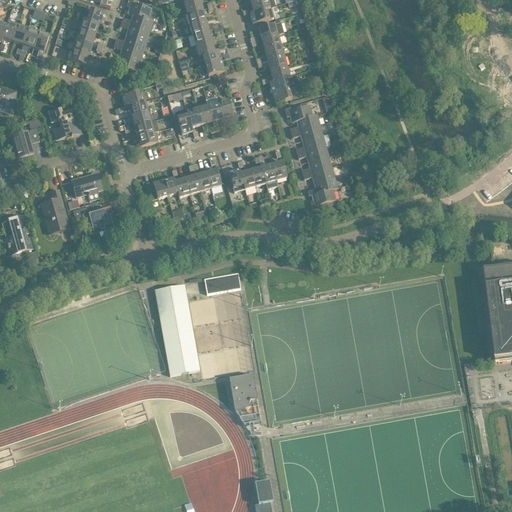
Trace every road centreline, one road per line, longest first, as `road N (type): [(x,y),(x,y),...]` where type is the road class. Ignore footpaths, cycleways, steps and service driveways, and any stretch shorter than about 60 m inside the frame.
road 1 (residential): [(145,258),(234,236),(333,241),(440,201)]
road 2 (residential): [(124,173),(255,136),(231,0)]
road 3 (residential): [(0,318),(36,290),(145,258)]
road 4 (residential): [(116,145),(96,89),(0,62)]
road 5 (residential): [(0,199),(56,160),(116,145)]
